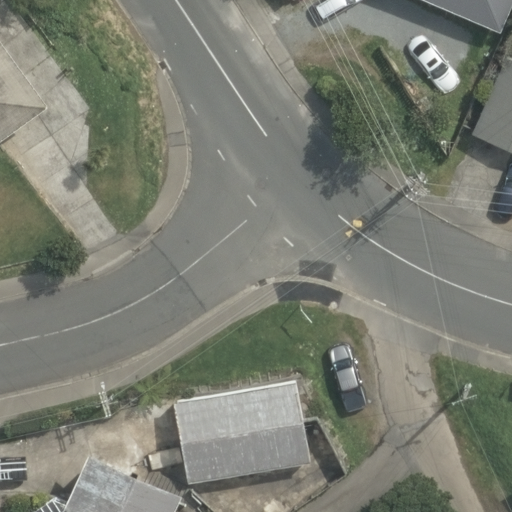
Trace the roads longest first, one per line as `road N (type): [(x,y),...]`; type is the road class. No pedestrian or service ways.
road 1 (residential): [(299,186),(369,266),(414,395),(468,511)]
road 2 (residential): [(299,186),(101,325),(0,351)]
road 3 (tertiary): [(299,186),(407,261),(473,294),(511,303)]
road 4 (tertiary): [(173,0),(299,186)]
